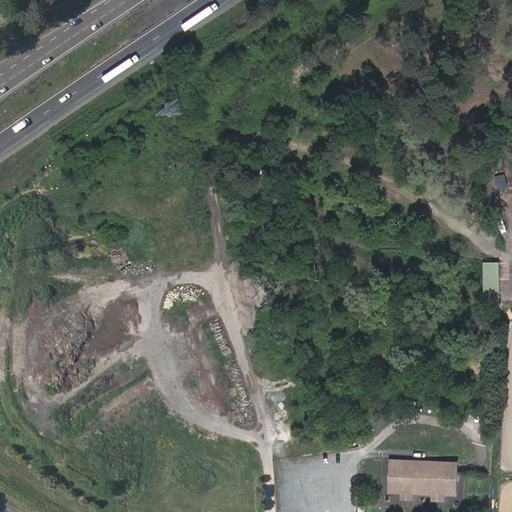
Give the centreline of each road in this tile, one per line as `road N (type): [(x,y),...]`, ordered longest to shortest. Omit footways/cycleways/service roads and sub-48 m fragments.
road 1 (motorway): [(0,145),(216,0)]
road 2 (motorway): [(127,0),(0,87)]
